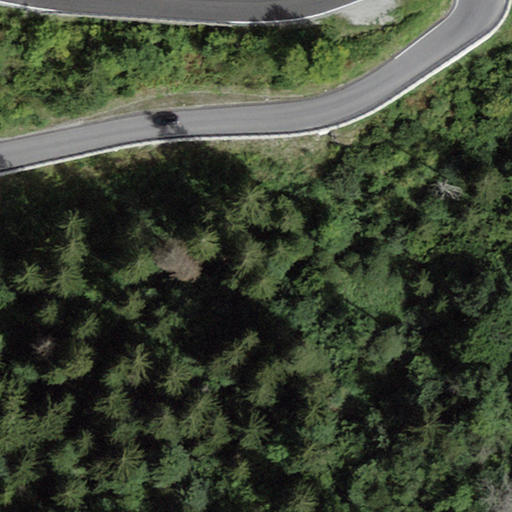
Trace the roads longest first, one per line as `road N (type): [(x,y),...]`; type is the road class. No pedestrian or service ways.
road 1 (residential): [(0,149),(177,108),(298,110),(355,100),(458,31),(484,0)]
road 2 (residential): [(327,0),(241,10),(113,0)]
